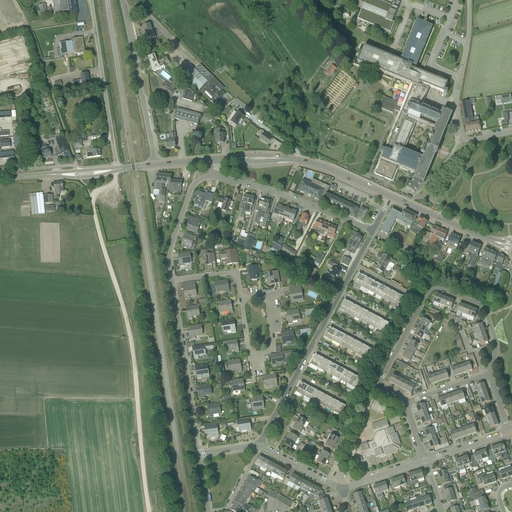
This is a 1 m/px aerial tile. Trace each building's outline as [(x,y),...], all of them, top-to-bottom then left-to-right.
[(78,14),(75,0),(66,0),(65,0),(53,2),(55,16),(58,15),(58,12),(67,11),(69,10),(69,11),(73,10),(73,14),(78,14)] [(392,10),(395,3),(393,2),(391,6),(376,0),(365,0),(364,3),(360,1),(357,8),(361,10),(358,19),(390,32),(394,23),(392,22),(396,12),(392,10)] [(38,12),(38,15),(47,14),(45,4),(39,5),(40,12),(38,12)] [(328,9),(334,17),(337,15),(331,7),(328,9)] [(416,174),(423,158),(404,150),(415,123),(435,131),(436,127),(420,120),(420,121),(407,116),(409,111),(407,108),(409,104),(412,103),(421,106),(422,103),(423,104),(430,88),(444,93),(447,94),(448,92),(445,90),(448,84),(448,83),(444,82),(433,77),(433,76),(432,77),(431,76),(431,75),(430,76),(429,76),(429,75),(428,76),(427,75),(427,74),(427,75),(425,74),(426,73),(425,73),(425,74),(422,73),(424,70),(421,69),(420,71),(419,72),(418,71),(418,70),(418,71),(416,70),(416,69),(416,70),(415,70),(433,27),(426,24),(427,21),(425,20),(424,23),(417,20),(400,61),(364,47),(361,53),(358,52),(357,55),(360,56),(358,63),(412,85),(411,86),(410,86),(411,87),(410,88),(409,88),(410,89),(410,90),(409,90),(410,90),(409,92),(408,92),(409,92),(408,94),(407,93),(407,94),(408,94),(407,96),(406,95),(406,96),(407,96),(407,98),(406,97),(407,98),(406,99),(405,99),(406,100),(405,101),(404,101),(405,101),(404,103),(403,103),(404,103),(404,105),(403,105),(404,105),(403,107),(402,106),(402,107),(403,107),(402,109),(401,108),(401,109),(402,109),(402,110),(395,107),(397,102),(383,97),(378,108),(392,113),(394,110),(400,113),(385,150),(381,148),(380,151),(384,153),(374,174),(391,181),(397,166),(416,174)] [(145,35),(146,40),(154,38),(150,25),(143,27),(144,33),(145,33),(146,35),(145,35)] [(82,38),(73,39),(74,41),(59,44),(61,56),(76,53),(76,54),(79,53),(79,54),(80,53),(84,52),(84,48),(83,48),(83,46),(82,38)] [(163,64),(159,65),(155,55),(148,57),(148,56),(147,56),(153,72),(165,67),(163,64)] [(209,83),(206,80),(209,77),(211,75),(200,64),(195,70),(190,65),(182,74),(203,94),(206,91),(211,86),(209,83)] [(336,69),(333,66),(332,65),(325,73),(327,74),(330,77),(336,69)] [(73,86),(89,83),(87,74),(80,75),(81,80),(72,81),(73,86)] [(222,98),(225,95),(209,77),(206,80),(209,83),(211,86),(206,91),(213,99),(211,101),(217,107),(221,103),(218,100),(220,98),(220,99),(221,99),(222,98)] [(173,90),(176,87),(179,83),(175,81),(174,80),(170,85),(166,82),(160,90),(170,98),(175,91),(173,90)] [(191,102),(194,94),(191,90),(185,88),(182,99),(191,102)] [(475,118),(473,118),(469,102),(461,103),(465,124),(478,122),(477,119),(475,118)] [(420,121),(420,120),(421,117),(438,123),(441,114),(438,113),(438,112),(434,110),(434,109),(433,109),(433,110),(430,108),(429,107),(429,108),(425,107),(426,106),(425,106),(424,107),(421,106),(412,103),(409,104),(407,108),(409,111),(407,116),(420,121)] [(198,125),(201,115),(177,109),(175,119),(198,125)] [(436,127),(435,131),(432,137),(430,136),(429,138),(431,139),(428,146),(427,145),(426,147),(424,146),(421,154),(424,155),(423,158),(416,174),(417,174),(415,179),(424,183),(435,155),(436,155),(437,152),(439,153),(440,150),(439,149),(440,146),(439,146),(452,115),(448,113),(446,112),(446,110),(443,109),(441,114),(438,123),(436,127)] [(227,122),(230,124),(231,122),(237,126),(239,123),(240,124),(243,121),(241,120),(243,117),(238,113),(234,118),(231,116),(227,122)] [(0,114),(0,122),(10,122),(9,114),(0,114)] [(479,122),(478,122),(465,124),(467,134),(481,131),(479,122)] [(224,129),(217,130),(217,135),(216,135),(216,144),(217,144),(217,145),(220,144),(224,144),(223,138),(225,138),(224,134),(224,129)] [(170,148),(175,148),(175,141),(176,140),(175,133),(169,134),(165,135),(166,141),(166,146),(165,146),(166,150),(170,149),(170,148)] [(268,146),(272,140),(264,134),(259,140),(268,146)] [(69,151),(64,137),(56,140),(61,154),(69,151)] [(82,147),(81,139),(73,141),(74,148),(77,147),(78,148),(82,147)] [(43,159),(51,157),(49,150),(48,146),(44,147),(39,149),(40,156),(42,155),(43,159)] [(100,150),(99,150),(99,149),(88,151),(89,155),(86,156),(87,159),(93,158),(100,157),(100,153),(101,152),(100,150)] [(164,184),(167,184),(168,176),(157,174),(156,183),(155,183),(154,191),(159,191),(159,196),(158,202),(164,203),(165,196),(165,190),(164,190),(164,184)] [(168,176),(167,184),(169,185),(168,191),(181,192),(182,181),(171,180),(172,176),(168,176)] [(405,186),(415,194),(424,183),(415,179),(411,183),(408,181),(405,186)] [(322,204),(326,194),(330,187),(326,186),(324,190),(315,186),(317,182),(313,180),(311,184),(303,181),(298,190),(300,191),(300,192),(304,193),(307,194),(307,195),(311,196),(314,198),(318,200),(318,199),(320,200),(323,201),(322,204)] [(55,196),(59,195),(59,193),(63,193),(62,183),(53,184),(55,196)] [(196,198),(194,205),(203,207),(205,201),(212,203),(214,196),(215,194),(208,191),(208,190),(208,191),(204,190),(203,194),(196,192),(195,197),(196,198)] [(44,204),(53,203),(52,195),(43,196),(43,194),(30,195),(32,216),(45,214),(44,204)] [(326,194),(322,204),(328,207),(333,197),(326,194)] [(250,196),(245,195),(243,202),(241,202),(239,209),(246,211),(250,196)] [(254,198),(250,196),(246,211),(252,213),(254,206),(253,205),(254,198)] [(328,207),(334,209),(338,200),(333,197),(328,207)] [(227,212),(229,206),(232,207),(234,202),(225,199),(224,200),(219,198),(218,201),(218,203),(223,204),(221,211),(227,212)] [(263,209),(266,201),(261,199),(259,207),(257,206),(255,212),(258,212),(256,218),(255,223),(258,224),(259,222),(260,222),(263,209)] [(338,200),(334,209),(339,212),(343,202),(338,200)] [(268,210),(270,202),(266,201),(263,209),(260,222),(263,223),(261,228),(265,229),(268,222),(269,222),(271,216),(268,215),(270,210),(268,210)] [(339,212),(344,214),(348,204),(343,202),(339,212)] [(348,204),(344,214),(349,216),(353,207),(348,204)] [(283,218),(287,209),(281,207),(281,206),(277,205),(274,215),(283,218)] [(349,216),(353,218),(358,209),(353,207),(349,216)] [(353,218),(362,222),(368,211),(362,208),(361,210),(358,209),(353,218)] [(293,222),(297,212),(293,210),(292,211),(287,209),(283,218),(293,222)] [(388,236),(388,235),(396,220),(409,227),(415,219),(416,217),(405,211),(405,210),(402,215),(399,214),(400,214),(392,210),(381,232),(388,236)] [(306,227),(309,220),(307,220),(309,217),(303,214),(296,229),(300,231),(302,226),(306,227)] [(205,228),(207,222),(198,219),(198,220),(190,217),(189,222),(190,222),(187,230),(186,230),(198,234),(200,226),(205,228)] [(422,230),(426,224),(427,223),(419,217),(418,220),(415,219),(409,227),(411,228),(409,231),(415,235),(417,232),(420,234),(422,230)] [(319,234),(324,222),(317,220),(315,226),(313,226),(312,229),(316,231),(316,232),(319,234)] [(324,222),(319,234),(322,235),(324,231),(328,233),(331,225),(324,222)] [(328,239),(330,238),(334,240),(336,234),(335,234),(337,228),(331,225),(328,233),(326,237),(327,238),(328,239)] [(436,237),(439,229),(434,227),(430,234),(427,233),(423,242),(422,245),(426,247),(427,244),(430,245),(434,236),(436,237)] [(444,242),(448,233),(439,229),(436,237),(434,236),(430,245),(434,247),(438,238),(441,239),(440,240),(444,242)] [(396,239),(403,243),(407,236),(400,232),(396,239)] [(191,250),(193,244),(194,244),(197,238),(187,234),(186,237),(184,237),(183,240),(184,241),(182,247),(191,250)] [(354,254),(358,247),(359,244),(362,238),(359,236),(355,234),(354,237),(352,236),(351,239),(350,240),(354,242),(351,249),(348,247),(347,251),(354,254)] [(443,259),(447,248),(455,252),(457,246),(461,238),(451,234),(446,248),(443,246),(438,257),(437,257),(436,261),(438,262),(441,263),(443,259)] [(237,245),(244,247),(246,241),(243,240),(243,237),(239,236),(237,245)] [(246,241),(244,247),(243,249),(250,252),(254,240),(247,238),(246,241)] [(276,241),(269,252),(269,253),(276,257),(277,256),(283,246),(276,241)] [(475,245),(471,243),(467,252),(467,254),(469,255),(465,264),(470,266),(472,262),(474,259),(473,259),(474,257),(472,257),(473,255),(473,254),(474,251),(473,251),(475,245)] [(438,257),(443,246),(439,245),(434,255),(437,257),(438,257)] [(477,256),(481,247),(475,245),(473,251),(474,251),(473,254),(473,255),(472,257),(474,257),(473,259),(474,259),(472,262),(470,266),(473,268),(478,256),(477,256)] [(291,264),(292,261),(297,253),(285,246),(279,256),(291,264)] [(493,264),(497,254),(485,249),(482,256),(483,256),(481,259),(484,260),(484,262),(488,264),(489,262),(493,264)] [(202,251),(202,256),(204,266),(212,265),(212,263),(215,263),(214,254),(208,255),(207,250),(202,251)] [(225,259),(226,265),(232,264),(234,263),(234,264),(238,263),(236,250),(224,252),(220,253),(221,260),(225,259)] [(189,260),(191,259),(190,253),(179,255),(180,260),(179,260),(180,267),(184,266),(184,264),(190,263),(189,260)] [(319,253),(314,262),(319,265),(324,256),(319,253)] [(382,259),(380,262),(387,266),(392,269),(396,262),(380,253),(378,257),(382,259)] [(497,276),(498,273),(499,271),(505,257),(499,255),(496,262),(498,262),(495,269),(494,271),(493,274),(497,276)] [(347,267),(351,260),(344,257),(340,263),(347,267)] [(292,261),(291,264),(290,265),(297,270),(300,266),(292,261)] [(385,270),(387,266),(380,262),(378,266),(374,265),(372,268),(390,277),(392,273),(390,273),(385,270)] [(251,281),(257,280),(257,274),(260,274),(258,266),(247,268),(249,278),(251,278),(251,281)] [(333,278),(336,280),(341,272),(333,267),(328,275),(327,279),(332,281),(333,278)] [(275,284),(280,283),(278,271),(267,273),(269,281),(267,281),(268,286),(275,285),(275,284)] [(317,274),(310,271),(307,278),(313,281),(317,274)] [(501,274),(498,273),(497,276),(493,286),(496,287),(499,280),(501,274)] [(353,283),(361,287),(366,278),(358,274),(353,283)] [(373,282),(366,278),(361,287),(369,291),(373,282)] [(227,281),(216,283),(217,293),(225,292),(225,293),(230,293),(229,286),(228,286),(227,281)] [(197,296),(195,286),(195,282),(183,284),(185,293),(184,293),(185,300),(190,299),(189,297),(197,296)] [(369,291),(376,295),(381,286),(373,282),(369,291)] [(303,300),(301,289),(301,286),(293,287),(293,291),(290,291),(291,296),(290,297),(291,303),(296,303),(295,301),(303,300)] [(388,290),(381,286),(376,295),(384,299),(388,290)] [(384,299),(391,303),(396,294),(388,290),(384,299)] [(404,298),(396,294),(391,303),(399,307),(404,298)] [(433,303),(439,305),(443,297),(437,295),(437,294),(433,303)] [(445,307),(448,299),(443,297),(439,305),(445,307)] [(451,310),(454,301),(448,299),(445,307),(451,310)] [(339,310),(347,314),(352,304),(344,300),(339,310)] [(228,313),(233,313),(232,306),(231,306),(230,301),(219,303),(220,313),(228,312),(228,313)] [(359,308),(352,304),(347,314),(354,318),(359,308)] [(462,314),(466,306),(460,304),(457,312),(462,314)] [(187,313),(188,320),(193,319),(192,317),(200,316),(199,306),(187,308),(188,313),(187,313)] [(468,317),(471,308),(466,306),(462,314),(468,317)] [(367,312),(359,308),(354,318),(362,322),(367,312)] [(474,319),(477,311),(477,310),(477,311),(471,308),(468,317),(474,319)] [(293,322),(300,321),(299,310),(287,312),(288,317),(287,317),(288,324),(293,324),(293,322)] [(374,316),(367,312),(362,322),(369,326),(374,316)] [(382,320),(374,316),(369,326),(377,330),(382,320)] [(420,324),(427,328),(430,323),(422,319),(420,324)] [(390,324),(382,320),(377,330),(385,334),(390,324)] [(233,321),(228,321),(222,322),(224,333),(231,331),(231,333),(236,332),(235,326),(234,326),(233,321)] [(420,324),(417,330),(425,334),(427,328),(420,324)] [(476,333),(484,330),(482,324),(474,327),(476,333)] [(190,333),(191,340),(196,339),(196,337),(203,336),(201,326),(190,327),(191,332),(190,333)] [(325,337),(332,341),(337,332),(330,328),(325,337)] [(295,342),(294,336),(300,335),(299,330),(293,331),(282,333),(282,338),(282,339),(283,345),(287,345),(287,343),(295,342)] [(421,340),(425,334),(417,330),(416,331),(414,335),(413,335),(421,340)] [(478,339),(486,336),(484,330),(476,333),(478,339)] [(345,336),(337,332),(332,341),(340,345),(345,336)] [(352,340),(345,336),(340,345),(347,349),(352,340)] [(478,339),(480,345),(488,342),(486,336),(478,339)] [(234,353),(239,352),(238,345),(237,346),(236,340),(225,342),(226,352),(234,351),(234,353)] [(360,344),(352,340),(347,349),(355,353),(360,344)] [(419,345),(411,341),(408,346),(415,351),(419,345)] [(355,353),(362,357),(367,348),(360,344),(355,353)] [(206,356),(204,345),(193,347),(194,352),(193,352),(194,359),(199,359),(199,357),(206,356)] [(405,352),(413,356),(415,351),(408,346),(405,352)] [(375,352),(367,348),(362,357),(370,361),(375,352)] [(293,357),(293,356),(292,352),(282,354),(277,354),(271,355),(272,360),(271,360),(272,367),(277,367),(277,365),(284,364),(286,363),(285,359),(284,360),(284,359),(293,357)] [(413,356),(405,352),(402,357),(410,362),(413,356)] [(318,368),(323,359),(315,355),(310,364),(318,368)] [(330,363),(323,359),(318,368),(325,372),(330,363)] [(237,371),(237,373),(242,372),(241,365),(240,365),(239,360),(228,362),(228,366),(226,366),(227,369),(229,368),(230,372),(237,371)] [(471,366),(470,364),(469,362),(463,364),(466,373),(472,371),(472,370),(471,367),(471,366)] [(338,367),(330,363),(325,372),(333,376),(338,367)] [(460,375),(466,373),(463,364),(457,366),(460,375)] [(196,372),(197,379),(202,378),(202,377),(209,375),(208,365),(196,367),(197,372),(196,372)] [(451,368),(454,377),(455,377),(460,375),(457,366),(451,368)] [(333,376),(340,380),(345,371),(338,367),(333,376)] [(440,372),(443,381),(448,379),(449,379),(446,370),(440,372)] [(340,380),(348,384),(353,375),(345,371),(340,380)] [(418,372),(424,390),(427,389),(421,371),(418,372)] [(434,374),(437,383),(443,381),(440,372),(434,374)] [(431,385),(437,383),(434,374),(431,375),(430,374),(429,373),(427,374),(428,376),(431,385)] [(273,386),(273,388),(278,387),(277,380),(276,380),(275,375),(264,377),(265,383),(267,383),(267,387),(273,386)] [(361,379),(353,375),(348,384),(356,388),(361,379)] [(395,385),(399,378),(393,375),(389,382),(389,383),(389,382),(395,385)] [(399,378),(395,385),(400,388),(404,380),(399,378)] [(245,392),(244,385),(242,385),(241,380),(231,382),(232,392),(240,391),(240,393),(245,392)] [(405,391),(409,383),(404,380),(400,388),(405,391)] [(296,392),(303,396),(308,387),(301,383),(296,392)] [(409,383),(405,391),(411,394),(415,386),(409,383)] [(477,392),(486,389),(484,384),(475,386),(477,392)] [(199,392),(200,399),(205,398),(205,396),(212,395),(211,385),(199,387),(200,392),(199,392)] [(316,391),(308,387),(303,396),(311,400),(316,391)] [(480,398),(488,395),(486,389),(477,392),(480,398)] [(323,395),(316,391),(311,400),(318,404),(323,395)] [(456,393),(459,401),(465,399),(462,391),(456,393)] [(459,401),(456,393),(450,395),(453,403),(459,401)] [(331,399),(323,395),(318,404),(326,408),(331,399)] [(453,403),(450,395),(444,397),(447,405),(453,403)] [(482,404),(490,401),(488,395),(480,398),(482,404)] [(260,410),(265,409),(264,402),(263,402),(262,397),(250,399),(252,409),(260,408),(260,410)] [(447,405),(444,397),(439,399),(438,399),(441,407),(447,405)] [(338,403),(331,399),(326,408),(333,412),(338,403)] [(346,407),(338,403),(333,412),(341,416),(346,407)] [(220,404),(208,406),(209,411),(208,411),(209,418),(214,417),(214,415),(221,414),(220,404)] [(418,413),(426,410),(424,404),(416,407),(418,413)] [(486,417),(494,414),(492,408),(484,411),(486,417)] [(420,419),(428,416),(426,410),(418,413),(420,419)] [(496,420),(494,414),(486,417),(488,423),(496,420)] [(422,424),(422,425),(430,422),(428,416),(420,419),(422,424)] [(299,418),(296,423),(304,427),(307,422),(299,418)] [(251,431),(250,424),(249,425),(248,420),(237,421),(238,428),(236,428),(237,432),(246,430),(247,432),(251,431)] [(367,457),(375,454),(376,458),(379,456),(380,458),(392,454),(397,452),(399,450),(396,449),(397,448),(397,447),(399,448),(401,445),(399,440),(396,433),(395,434),(393,427),(389,428),(386,420),(379,422),(373,424),(375,432),(377,431),(377,433),(374,441),(371,442),(370,439),(368,440),(366,434),(359,436),(362,445),(360,446),(362,452),(365,452),(367,457)] [(488,423),(490,428),(498,426),(496,420),(488,423)] [(304,427),(296,423),(293,429),(293,428),(293,429),(301,433),(304,427)] [(216,431),(218,431),(217,424),(205,426),(206,431),(205,431),(206,438),(214,437),(214,435),(216,435),(216,431)] [(476,433),(474,425),(468,427),(470,435),(476,433)] [(470,435),(468,427),(462,429),(465,437),(470,435)] [(432,428),(424,431),(425,431),(427,437),(435,434),(432,428)] [(456,431),(459,439),(465,437),(462,429),(456,431)] [(450,433),(453,441),(459,439),(456,431),(450,433)] [(298,438),(290,434),(287,439),(295,443),(298,438)] [(428,443),(437,440),(435,434),(427,437),(428,443)] [(339,439),(331,435),(328,440),(336,445),(338,439),(339,439)] [(292,449),(295,443),(287,439),(285,445),(284,445),(292,449)] [(333,450),(336,445),(328,440),(325,446),(333,450)] [(430,449),(439,446),(437,440),(428,443),(430,448),(430,449)] [(503,462),(509,460),(508,457),(504,458),(502,453),(506,452),(503,444),(497,446),(501,457),(503,462)] [(491,448),(491,450),(488,451),(491,459),(492,460),(501,457),(497,446),(491,448)] [(479,452),(482,460),(488,458),(488,460),(491,459),(488,451),(486,451),(485,450),(479,452)] [(319,456),(327,461),(330,455),(322,451),(319,456)] [(470,457),(474,466),(477,465),(483,463),(482,460),(479,452),(473,454),(473,456),(470,457)] [(319,456),(316,462),(324,466),(327,461),(319,456)] [(467,456),(461,458),(465,470),(464,466),(470,464),(471,469),(473,468),(473,469),(475,469),(474,468),(474,466),(470,457),(468,458),(467,456)] [(261,467),(265,460),(259,457),(255,464),(261,467)] [(459,471),(465,470),(461,458),(455,460),(456,464),(453,465),(455,471),(456,474),(460,473),(459,471)] [(261,467),(266,470),(270,463),(265,460),(261,467)] [(276,466),(270,463),(266,470),(272,473),(276,466)] [(278,476),(277,477),(282,469),(276,466),(272,473),(278,476)] [(448,470),(447,467),(440,469),(438,469),(439,473),(438,473),(440,479),(447,477),(456,474),(455,471),(447,474),(446,471),(448,470)] [(284,484),(287,479),(284,477),(287,472),(282,469),(277,477),(276,478),(282,481),(281,483),(284,484)] [(421,470),(415,472),(418,481),(424,478),(421,470)] [(495,471),(498,480),(501,479),(502,480),(508,478),(505,470),(499,472),(499,470),(495,471)] [(498,480),(495,471),(493,472),(493,474),(487,476),(486,473),(490,484),(496,482),(496,481),(498,480)] [(410,486),(412,485),(419,483),(418,481),(415,472),(409,475),(410,479),(408,480),(410,486)] [(490,484),(486,473),(477,476),(478,479),(480,478),(481,482),(482,482),(484,486),(490,484)] [(294,485),(298,478),(293,475),(290,480),(287,479),(284,484),(287,486),(289,482),(294,485)] [(403,476),(397,479),(400,487),(406,485),(407,487),(410,486),(408,480),(405,481),(403,476)] [(257,481),(250,477),(247,483),(257,488),(258,486),(259,487),(262,482),(258,480),(257,481)] [(450,483),(448,477),(447,477),(440,479),(442,486),(443,485),(444,488),(453,485),(452,482),(450,483)] [(300,488),(304,481),(298,478),(294,485),(300,488)] [(393,485),(390,486),(392,492),(395,491),(394,489),(400,487),(397,479),(391,481),(393,485)] [(304,494),(310,484),(304,481),(300,488),(299,491),(304,494)] [(257,488),(247,483),(244,488),(253,493),(254,494),(255,493),(257,494),(258,493),(260,490),(257,488)] [(385,483),(379,485),(382,493),(388,491),(389,493),(392,492),(390,486),(387,487),(385,483)] [(308,492),(311,494),(315,487),(310,484),(304,494),(304,495),(306,496),(308,492)] [(383,496),(382,493),(379,485),(373,487),(376,495),(378,498),(383,496)] [(446,497),(458,493),(456,488),(454,488),(453,485),(444,488),(445,491),(444,491),(446,497)] [(323,492),(320,490),(321,490),(315,487),(311,494),(317,497),(317,496),(318,497),(319,500),(325,498),(323,492)] [(252,496),(253,493),(244,488),(240,494),(248,498),(251,500),(252,497),(252,496)] [(473,494),(474,498),(484,494),(483,490),(477,492),(476,488),(471,489),(473,494)] [(160,511),(165,511),(162,489),(157,490),(160,511)] [(431,501),(429,496),(427,497),(425,492),(424,492),(423,489),(420,490),(423,498),(425,506),(431,504),(432,505),(432,504),(431,501)] [(354,495),(356,501),(364,499),(361,492),(353,495),(353,496),(354,495)] [(449,503),(450,506),(461,502),(460,499),(458,493),(446,497),(448,504),(449,503)] [(237,499),(245,503),(248,498),(240,494),(237,499)] [(475,501),(477,507),(487,503),(484,494),(474,498),(475,498),(473,498),(474,501),(475,501)] [(425,506),(423,498),(417,500),(419,508),(425,506)] [(245,503),(237,499),(234,505),(241,509),(245,510),(248,505),(245,503)] [(319,502),(321,508),(329,505),(327,499),(328,499),(327,499),(319,502)] [(356,501),(358,508),(366,505),(364,499),(356,501)] [(410,502),(413,511),(419,508),(417,500),(410,502)] [(408,511),(413,511),(410,502),(404,505),(406,511),(408,511)] [(450,509),(450,511),(462,511),(464,511),(462,506),(463,505),(462,502),(461,503),(461,502),(450,506),(451,509),(450,509)] [(477,507),(478,511),(486,511),(489,510),(487,503),(477,507)]
